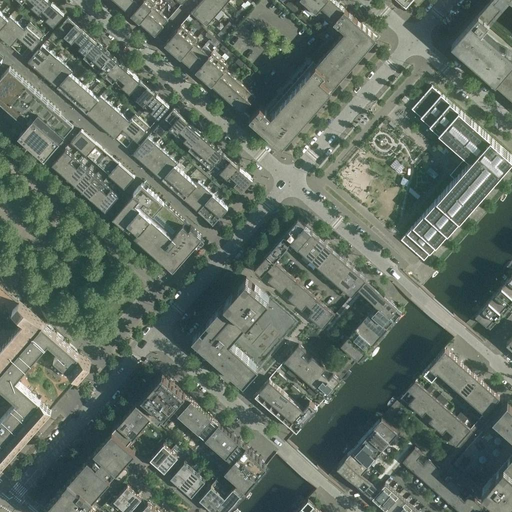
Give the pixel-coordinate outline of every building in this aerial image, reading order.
[(50,0),(49,0),(25,0),(39,12),(50,0)] [(65,13),(50,0),(39,12),(54,25),(65,13)] [(153,5),(156,2),(154,0),(117,0),(156,34),(169,19),(153,5)] [(221,9),(210,0),(202,0),(199,3),(214,17),(221,9)] [(228,1),(226,0),(210,0),(221,9),(228,1)] [(345,9),(335,0),(298,0),(314,14),(317,11),(332,24),(335,21),(345,9)] [(507,54),(503,50),(502,51),(496,46),(497,45),(492,41),(491,42),(485,36),(486,35),(482,32),(504,7),(508,0),(489,0),(452,43),(496,82),(511,63),(511,59),(507,55),(507,54)] [(214,17),(199,3),(192,12),(207,25),(214,17)] [(332,88),(377,37),(345,9),(335,21),(345,31),(316,63),(313,61),(308,67),(332,88)] [(0,28),(8,19),(1,12),(0,13),(0,28)] [(0,35),(4,39),(18,22),(11,16),(8,19),(0,28),(0,35)] [(86,32),(68,16),(48,38),(51,41),(60,31),(75,44),(78,42),(86,32)] [(19,37),(26,29),(18,22),(4,39),(11,45),(19,37)] [(33,49),(46,34),(32,22),(26,29),(19,37),(29,46),(33,49)] [(225,68),(228,65),(212,51),(209,54),(195,41),(197,38),(181,24),(165,42),(243,110),(256,95),(225,68)] [(100,44),(86,32),(78,42),(85,48),(83,49),(90,55),(100,44)] [(37,68),(51,51),(43,44),(29,61),(37,68)] [(95,64),(107,50),(100,44),(90,55),(88,58),(95,64)] [(102,71),(114,56),(107,50),(95,64),(102,71)] [(45,75),(59,58),(51,51),(37,68),(45,75)] [(109,77),(121,63),(114,56),(102,71),(109,77)] [(53,82),(67,65),(59,58),(45,75),(53,82)] [(48,100),(10,66),(3,60),(0,63),(0,116),(19,133),(48,100)] [(116,83),(117,81),(128,69),(121,63),(109,77),(116,83)] [(511,63),(496,82),(511,95),(511,63)] [(61,89),(72,76),(75,72),(67,65),(53,82),(61,89)] [(332,88),(308,67),(298,79),(301,81),(322,100),(332,88)] [(142,81),(128,69),(117,81),(131,93),(135,89),(142,81)] [(68,95),(79,82),(72,76),(61,89),(68,95)] [(511,167),(511,139),(443,78),(422,101),(478,150),(462,168),(467,172),(413,235),(435,255),(511,167)] [(322,100),(301,81),(298,79),(288,90),(291,92),(312,111),(322,100)] [(156,93),(142,81),(135,89),(142,95),(139,99),(145,105),(156,93)] [(75,101),(86,88),(79,82),(68,95),(75,101)] [(82,107),(93,94),(86,88),(75,101),(82,107)] [(312,111),(291,92),(288,90),(278,101),(302,122),(312,111)] [(170,105),(156,93),(145,105),(159,117),(165,111),(170,105)] [(89,113),(100,100),(93,94),(82,107),(89,113)] [(96,120),(110,103),(103,97),(100,100),(89,113),(96,120)] [(46,156),(70,128),(75,123),(48,100),(19,133),(46,156)] [(264,128),(279,111),(298,127),(302,122),(278,101),(269,111),(261,104),(250,116),(264,128)] [(103,126),(117,110),(110,103),(96,120),(103,126)] [(178,132),(187,121),(173,108),(155,129),(162,135),(170,126),(178,132)] [(110,132),(124,116),(117,110),(103,126),(110,132)] [(124,129),(136,115),(129,110),(124,116),(110,132),(116,138),(124,129)] [(282,145),(298,127),(279,111),(264,128),(282,145)] [(138,141),(150,128),(136,115),(124,129),(138,141)] [(187,121),(178,132),(177,133),(192,146),(202,134),(187,121)] [(135,176),(82,129),(71,141),(125,188),(135,176)] [(197,154),(210,140),(202,134),(192,146),(190,148),(197,154)] [(141,159),(156,142),(149,136),(133,153),(141,159)] [(204,161),(217,147),(210,140),(197,154),(204,161)] [(148,166),(163,148),(156,142),(141,159),(148,166)] [(119,194),(66,147),(53,162),(106,209),(119,194)] [(212,167),(217,161),(224,153),(217,147),(204,161),(212,167)] [(155,172),(171,155),(163,148),(148,166),(155,172)] [(239,166),(224,153),(217,161),(224,168),(221,171),(228,178),(239,166)] [(163,179),(175,164),(178,161),(171,155),(155,172),(163,179)] [(170,185),(182,170),(175,164),(163,179),(170,185)] [(253,178),(239,166),(228,178),(243,190),(253,178)] [(177,191),(189,177),(182,170),(170,185),(177,191)] [(184,197),(196,183),(189,177),(177,191),(184,197)] [(191,204),(206,186),(199,180),(196,183),(184,197),(191,204)] [(191,226),(186,222),(186,221),(169,206),(172,203),(168,200),(165,203),(147,187),(150,184),(146,181),(144,184),(142,182),(113,215),(174,269),(199,240),(202,243),(205,239),(202,237),(203,236),(191,225),(191,226)] [(199,210),(214,193),(206,186),(191,204),(199,210)] [(206,217),(221,199),(214,193),(199,210),(206,217)] [(214,223),(229,206),(221,199),(206,217),(214,223)] [(297,246),(299,247),(313,231),(298,218),(255,268),(262,274),(267,269),(270,272),(277,263),(274,261),(292,241),(297,246)] [(301,258),(319,237),(313,231),(299,247),(297,246),(293,251),(301,258)] [(307,264),(326,243),(319,237),(301,258),(307,264)] [(314,270),(333,249),(326,243),(307,264),(314,270)] [(321,276),(339,255),(333,249),(314,270),(321,276)] [(328,282),(346,260),(339,255),(321,276),(328,282)] [(334,288),(353,266),(346,260),(328,282),(334,288)] [(287,272),(277,263),(270,272),(273,274),(268,280),(275,286),(287,272)] [(341,294),(360,272),(353,266),(334,288),(341,294)] [(290,289),(298,281),(287,272),(275,286),(282,292),(287,286),(290,289)] [(353,294),(359,287),(366,278),(360,272),(341,294),(348,299),(352,294),(353,294)] [(244,384),(298,322),(247,277),(192,338),(244,384)] [(402,310),(392,300),(366,278),(359,287),(377,303),(377,302),(395,318),(402,310)] [(511,281),(508,278),(502,285),(511,294),(511,281)] [(296,304),(308,290),(298,281),(290,289),(294,292),(289,298),(296,304)] [(0,466),(91,363),(0,282),(0,466)] [(511,303),(511,294),(502,285),(495,292),(510,306),(511,303)] [(318,299),(308,290),(296,304),(302,310),(307,304),(311,307),(318,299)] [(510,306),(495,292),(489,300),(504,313),(510,306)] [(328,308),(318,299),(311,307),(314,310),(309,316),(316,322),(328,308)] [(504,313),(489,300),(482,307),(497,320),(504,313)] [(377,302),(377,303),(370,311),(388,326),(395,318),(377,302)] [(497,320),(482,307),(476,314),(490,328),(497,320)] [(335,314),(328,308),(316,322),(323,328),(335,314)] [(388,326),(370,311),(363,319),(381,335),(388,326)] [(381,335),(363,319),(356,327),(373,343),(381,335)] [(373,343),(356,327),(348,336),(366,351),(373,343)] [(366,351),(348,336),(341,344),(359,359),(366,351)] [(291,375),(306,358),(302,355),(306,351),(299,344),(284,361),(291,367),(287,372),(291,375)] [(438,370),(453,354),(445,347),(424,370),(432,377),(438,370)] [(445,376),(460,360),(453,354),(438,370),(445,376)] [(305,379),(320,362),(313,356),(309,361),(306,358),(291,375),(294,378),(299,373),(305,379)] [(452,382),(466,366),(460,360),(445,376),(452,382)] [(323,373),(327,368),(320,362),(305,379),(312,385),(307,390),(311,393),(326,376),(323,373)] [(459,388),(473,372),(466,366),(452,382),(459,388)] [(172,407),(185,392),(163,372),(161,374),(142,396),(143,396),(139,401),(138,402),(137,402),(131,409),(146,422),(152,415),(160,422),(173,407),(172,407)] [(466,394),(480,378),(473,372),(459,388),(466,394)] [(287,380),(279,373),(277,376),(285,383),(287,380)] [(326,397),(340,381),(333,374),(329,379),(326,376),(311,393),(314,396),(319,391),(326,397)] [(262,400),(277,383),(270,378),(256,394),(262,400)] [(472,400),(487,384),(480,378),(466,394),(472,400)] [(416,409),(430,393),(435,388),(431,384),(427,390),(416,380),(401,396),(401,397),(408,389),(415,396),(409,403),(416,409)] [(269,406),(283,389),(277,383),(262,400),(269,406)] [(444,383),(442,386),(449,392),(451,390),(444,383)] [(479,406),(493,390),(487,384),(472,400),(479,406)] [(301,392),(292,385),(290,387),(298,395),(301,392)] [(276,412),(290,395),(283,389),(269,406),(276,412)] [(486,412),(496,400),(500,396),(493,390),(479,406),(486,412)] [(179,413),(192,398),(185,392),(172,407),(173,407),(179,413)] [(430,414),(445,396),(441,393),(437,398),(430,393),(416,409),(423,415),(426,411),(430,414)] [(283,418),(297,401),(290,395),(276,412),(283,418)] [(457,395),(455,397),(463,404),(465,402),(457,395)] [(436,427),(450,410),(444,405),(448,400),(445,396),(430,414),(433,417),(429,421),(436,427)] [(186,419),(199,404),(192,398),(179,413),(186,419)] [(297,430),(317,407),(310,400),(308,403),(304,407),(289,423),(297,430)] [(289,423),(304,407),(297,401),(283,418),(289,423)] [(505,509),(511,501),(511,406),(508,402),(453,464),(505,509)] [(193,425),(206,410),(199,404),(186,419),(193,425)] [(471,407),(469,409),(476,416),(478,414),(471,407)] [(146,422),(131,409),(125,416),(140,429),(146,422)] [(199,431),(212,416),(206,410),(193,425),(199,431)] [(450,432),(465,414),(461,411),(457,416),(450,410),(436,427),(443,433),(446,429),(450,432)] [(457,445),(471,429),(464,422),(469,417),(465,414),(450,432),(453,434),(449,439),(457,445)] [(140,429),(125,416),(119,423),(134,436),(140,429)] [(206,437),(219,422),(212,416),(199,431),(206,437)] [(458,494),(463,488),(449,476),(445,482),(438,476),(443,470),(429,458),(424,464),(418,458),(422,452),(415,446),(406,438),(382,417),(338,466),(363,488),(390,511),(490,511),(489,511),(479,511),(478,511),(483,506),(470,494),(465,500),(458,494)] [(213,443),(226,428),(219,422),(206,437),(213,443)] [(134,436),(119,423),(113,429),(128,442),(134,436)] [(220,449),(233,434),(226,428),(213,443),(220,449)] [(94,511),(87,506),(131,454),(135,450),(111,430),(108,434),(70,479),(69,478),(64,484),(44,508),(48,511),(94,511)] [(227,455),(240,440),(233,434),(220,449),(227,455)] [(233,461),(247,445),(240,440),(227,455),(233,460),(233,461)] [(158,464),(171,449),(164,443),(151,458),(158,464)] [(216,511),(225,511),(267,464),(247,445),(233,461),(233,460),(225,469),(239,481),(225,496),(226,497),(214,510),(216,511)] [(165,471),(178,455),(171,449),(158,464),(165,471)] [(178,482),(192,467),(185,461),(171,476),(178,482)] [(185,488),(199,473),(192,467),(178,482),(185,488)] [(192,495),(206,479),(199,473),(185,488),(192,495)] [(121,506),(135,490),(128,484),(114,499),(121,506)] [(207,504),(219,491),(212,484),(200,498),(207,504)] [(128,511),(142,497),(135,490),(121,506),(128,511)] [(226,497),(225,496),(219,491),(207,504),(214,510),(226,497)] [(322,511),(314,505),(315,503),(308,498),(307,499),(310,501),(305,507),(302,504),(295,511),(322,511)] [(152,511),(155,508),(148,502),(139,511),(152,511)]
